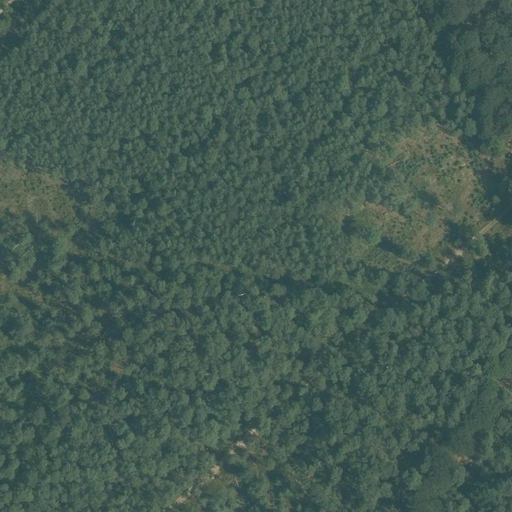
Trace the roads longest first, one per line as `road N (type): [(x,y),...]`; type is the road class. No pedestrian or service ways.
road 1 (track): [(166,511),(511,206)]
road 2 (track): [(511,111),(465,0)]
